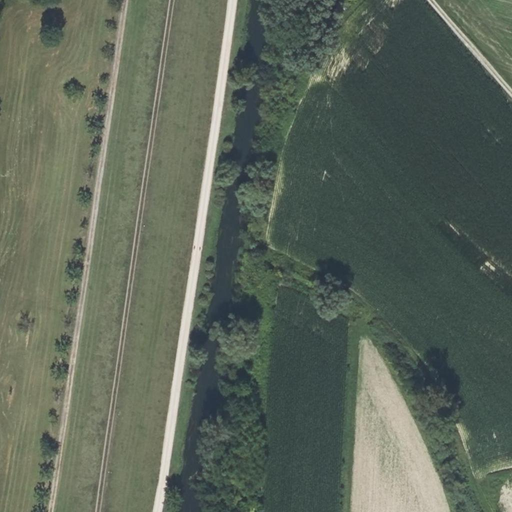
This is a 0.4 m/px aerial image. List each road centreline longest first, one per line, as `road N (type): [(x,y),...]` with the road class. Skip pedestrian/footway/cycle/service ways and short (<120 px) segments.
road 1 (track): [(157,511),(233,0)]
road 2 (track): [(124,0),(49,511)]
road 3 (track): [(97,511),(171,0)]
road 4 (track): [(344,511),(354,340),(370,309)]
road 5 (track): [(511,93),(430,0)]
